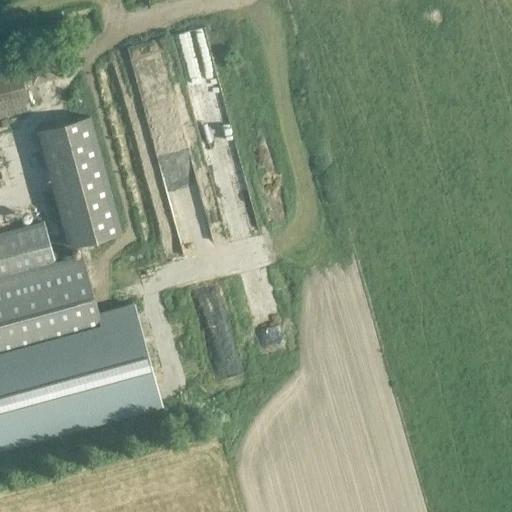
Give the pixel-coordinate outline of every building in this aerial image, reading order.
[(28,55),(32,74),(49,70),(45,51),(28,55)] [(178,63),(205,60),(204,53),(177,55),(178,63)] [(16,60),(0,63),(0,115),(29,108),(16,60)] [(204,67),(183,68),(183,82),(204,82),(204,67)] [(243,114),(239,95),(244,94),(242,84),(227,87),(233,116),(243,114)] [(207,109),(192,114),(206,151),(225,144),(216,121),(212,122),(207,109)] [(36,129),(67,246),(119,232),(88,115),(36,129)] [(0,363),(102,336),(96,313),(80,255),(53,262),(41,221),(0,232),(0,363)] [(155,241),(159,255),(174,251),(170,236),(155,241)] [(235,367),(215,289),(193,294),(213,373),(235,367)] [(0,363),(0,443),(158,401),(131,303),(96,313),(102,336),(0,363)]
